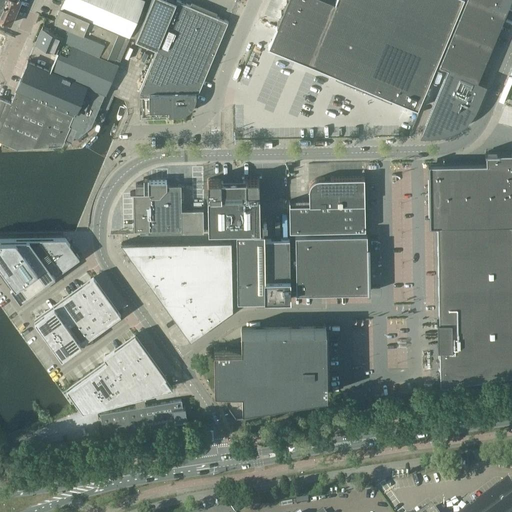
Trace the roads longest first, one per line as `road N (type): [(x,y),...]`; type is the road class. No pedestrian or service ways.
road 1 (unclassified): [(138,511),(511,448)]
road 2 (unclassified): [(215,156),(436,151),(481,124),(511,49)]
road 3 (unclassified): [(176,362),(109,269),(100,217),(110,189),(141,161),(215,156)]
road 4 (primary): [(219,462),(511,418)]
road 5 (unclassified): [(176,362),(241,317),(325,315)]
road 6 (primary): [(146,472),(20,491)]
road 7 (unknown): [(274,98),(397,94)]
